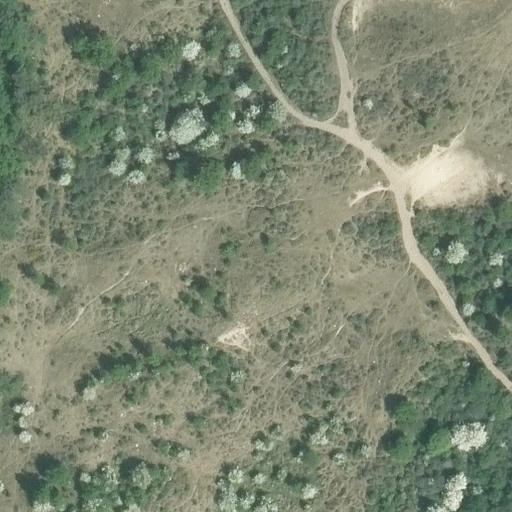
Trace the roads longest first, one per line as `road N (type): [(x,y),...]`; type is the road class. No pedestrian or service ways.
road 1 (unknown): [(225,0),(283,99),(376,152),(415,258),(511,392)]
road 2 (unknown): [(350,137),(340,8),(346,0)]
